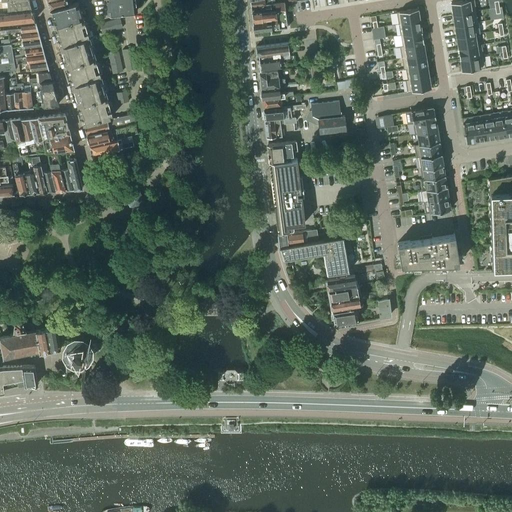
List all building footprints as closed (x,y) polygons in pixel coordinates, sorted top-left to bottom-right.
[(0,0),(2,12),(31,8),(29,0),(0,0)] [(47,0),(50,8),(68,4),(67,0),(47,0)] [(106,0),(108,13),(137,10),(135,0),(106,0)] [(463,0),(450,2),(452,14),(476,10),(474,0),(463,0)] [(50,8),(55,25),(82,17),(78,1),(68,4),(50,8)] [(260,10),(251,11),(252,19),(252,21),(261,20),(261,18),(263,18),(269,17),(270,24),(271,23),(278,23),(279,28),(287,27),(285,13),(284,2),(278,2),(275,3),(274,3),(275,8),(260,10)] [(0,23),(35,19),(31,8),(2,12),(0,12),(0,23)] [(418,8),(396,11),(398,23),(420,20),(418,8)] [(476,10),(452,14),(454,25),(478,21),(476,10)] [(82,116),(84,124),(93,121),(108,118),(113,117),(112,115),(113,115),(111,108),(85,24),(83,17),(82,17),(55,25),(54,25),(57,33),(82,116)] [(100,23),(103,33),(122,27),(120,17),(100,23)] [(261,20),(252,21),(254,31),(272,29),(271,23),(270,24),(269,17),(263,18),(261,18),(261,20)] [(420,20),(398,23),(400,34),(421,31),(420,20)] [(478,21),(454,25),(456,36),(477,33),(480,33),(478,21)] [(15,33),(15,34),(38,30),(35,22),(21,24),(21,28),(0,30),(0,35),(15,33)] [(15,34),(17,39),(15,39),(11,40),(11,42),(15,41),(40,38),(38,30),(15,34)] [(421,31),(400,34),(402,45),(402,46),(423,42),(421,31)] [(477,33),(456,36),(458,48),(479,44),(477,33)] [(40,38),(15,41),(11,42),(11,44),(12,47),(18,45),(19,49),(42,45),(40,38)] [(257,58),(259,58),(280,55),(280,57),(289,56),(289,50),(293,49),(292,41),(256,46),(257,54),(257,58)] [(402,45),(400,46),(402,57),(425,53),(423,42),(402,46),(402,45)] [(479,44),(458,48),(460,59),(483,55),(481,43),(479,44)] [(0,70),(15,69),(14,64),(13,57),(13,55),(12,47),(11,44),(0,45),(0,70)] [(13,55),(13,57),(19,56),(44,53),(42,45),(19,49),(21,54),(13,55)] [(122,49),(127,69),(137,67),(132,47),(122,49)] [(108,52),(113,72),(123,70),(118,50),(108,52)] [(13,57),(14,64),(18,64),(17,60),(22,59),(23,63),(25,63),(46,60),(44,53),(19,56),(13,57)] [(425,53),(402,57),(403,69),(406,68),(427,65),(425,53)] [(280,55),(259,58),(260,68),(281,65),(280,57),(280,55)] [(483,55),(460,59),(462,71),(485,67),(483,55)] [(46,60),(25,63),(26,71),(48,67),(46,60)] [(319,65),(312,65),(313,79),(320,79),(319,65)] [(427,65),(406,68),(407,79),(408,79),(429,76),(427,65)] [(258,71),(261,88),(283,86),(285,86),(284,78),(280,78),(280,74),(277,74),(277,69),(258,71)] [(29,78),(30,82),(32,82),(52,80),(49,70),(36,72),(37,77),(29,78)] [(407,79),(405,79),(405,80),(407,91),(431,88),(429,76),(408,79),(407,79)] [(10,92),(6,93),(7,108),(15,107),(13,85),(17,85),(17,84),(16,77),(10,78),(9,86),(10,92)] [(30,82),(31,90),(36,90),(37,94),(55,91),(52,80),(32,82),(30,82)] [(23,83),(17,84),(17,85),(18,91),(22,91),(23,107),(33,106),(31,90),(30,82),(30,85),(24,85),(23,83)] [(13,85),(15,107),(23,107),(22,91),(18,91),(17,85),(13,85)] [(261,88),(262,98),(280,96),(293,94),(293,90),(284,91),(283,86),(261,88)] [(117,92),(119,102),(129,100),(127,90),(117,92)] [(55,91),(37,94),(38,102),(42,101),(43,105),(57,104),(58,104),(59,103),(59,102),(55,91)] [(262,98),(263,109),(281,107),(280,96),(262,98)] [(317,124),(319,124),(320,132),(346,129),(344,115),(340,115),(339,100),(310,103),(311,110),(309,110),(305,118),(317,124)] [(263,109),(264,119),(291,116),(290,110),(305,108),(305,104),(281,107),(263,109)] [(434,106),(405,111),(407,123),(413,122),(436,118),(434,106)] [(511,109),(503,111),(507,135),(511,134),(511,109)] [(503,111),(493,112),(497,137),(507,135),(503,111)] [(493,112),(482,114),(487,139),(497,137),(493,112)] [(65,113),(37,116),(43,137),(49,135),(70,132),(65,113)] [(84,124),(87,133),(135,122),(133,113),(114,117),(113,117),(108,118),(93,121),(84,124)] [(482,114),(472,116),(476,140),(487,139),(482,114)] [(29,116),(11,118),(16,138),(17,141),(20,154),(27,153),(45,151),(43,137),(37,116),(29,116)] [(291,116),(264,119),(266,137),(282,136),(280,123),(296,121),(295,116),(292,116),(291,116)] [(472,116),(462,117),(466,142),(476,140),(472,116)] [(2,119),(5,130),(7,140),(16,138),(11,118),(2,119)] [(436,118),(413,122),(415,134),(417,133),(438,129),(436,118)] [(87,133),(89,143),(132,134),(138,133),(135,122),(87,133)] [(438,129),(417,133),(419,143),(419,144),(440,141),(439,140),(438,129)] [(43,137),(45,151),(74,148),(70,132),(49,135),(43,137)] [(132,134),(89,143),(92,154),(134,144),(132,134)] [(269,161),(291,159),(290,155),(293,155),(293,152),(295,152),(294,150),(297,149),(296,140),(267,144),(269,161)] [(419,143),(414,144),(416,157),(418,156),(441,152),(441,151),(439,141),(440,141),(419,144),(419,143)] [(66,152),(69,167),(74,187),(82,187),(74,151),(66,152)] [(48,153),(50,163),(56,189),(65,188),(59,164),(58,160),(56,152),(48,153)] [(441,152),(418,156),(420,167),(443,163),(441,152)] [(31,155),(32,159),(34,170),(40,190),(47,190),(42,170),(42,168),(39,155),(31,155)] [(0,164),(10,164),(9,158),(9,156),(0,156),(0,164)] [(400,157),(393,159),(394,165),(397,164),(398,170),(402,170),(400,157)] [(291,159),(269,161),(271,177),(271,178),(277,225),(277,230),(289,229),(289,228),(291,228),(292,228),(293,227),(293,226),(293,225),(293,223),(304,222),(301,195),(303,195),(302,187),(303,187),(303,183),(302,183),(301,175),(299,175),(296,158),(293,158),(291,159)] [(30,171),(25,173),(30,191),(40,190),(34,170),(32,159),(28,160),(30,171)] [(12,163),(15,174),(20,192),(30,191),(25,173),(24,171),(19,172),(17,162),(12,163)] [(47,170),(42,170),(47,190),(56,189),(50,163),(48,163),(48,165),(46,165),(47,170)] [(59,164),(65,188),(74,187),(69,167),(67,167),(65,166),(65,165),(64,164),(64,163),(59,164)] [(443,163),(420,167),(422,178),(445,174),(443,164),(443,163)] [(0,164),(0,174),(12,173),(10,164),(0,164)] [(0,174),(0,183),(13,182),(14,182),(13,179),(12,173),(0,174)] [(511,173),(488,178),(491,270),(511,268),(511,173)] [(422,178),(419,178),(419,179),(420,179),(421,189),(421,190),(424,190),(424,189),(447,186),(447,185),(445,175),(445,174),(422,178)] [(13,182),(0,183),(0,193),(14,192),(13,182)] [(447,186),(424,189),(424,190),(426,200),(426,201),(449,197),(447,186)] [(426,200),(423,200),(425,213),(450,209),(449,197),(426,201),(426,200)] [(84,201),(86,210),(99,207),(98,202),(100,201),(99,198),(97,199),(97,198),(84,201)] [(278,232),(277,232),(279,246),(281,246),(325,238),(324,233),(317,234),(315,234),(314,228),(302,230),(293,232),(293,231),(292,231),(291,231),(290,232),(289,232),(288,232),(278,233),(278,232)] [(431,235),(420,236),(420,238),(397,242),(401,264),(459,262),(455,236),(454,233),(432,237),(431,234),(431,235)] [(281,246),(279,246),(279,247),(282,247),(284,258),(284,259),(323,252),(324,255),(327,274),(349,270),(343,235),(325,238),(281,246)] [(328,285),(328,289),(356,284),(355,274),(326,279),(327,281),(326,282),(326,284),(328,285)] [(328,289),(330,299),(358,294),(356,284),(328,289)] [(358,294),(330,299),(332,309),(360,304),(358,294)] [(378,299),(380,318),(389,316),(387,297),(378,299)] [(357,313),(356,307),(332,311),(334,322),(337,325),(338,324),(356,321),(355,314),(357,313)] [(39,351),(35,329),(25,331),(22,318),(21,318),(20,317),(18,317),(18,318),(17,319),(18,320),(15,321),(14,322),(15,324),(14,325),(13,333),(0,335),(0,339),(3,358),(39,351)] [(57,325),(46,327),(50,350),(60,348),(57,325)] [(46,327),(35,329),(39,351),(50,350),(46,327)] [(89,339),(82,335),(74,334),(67,338),(63,345),(62,353),(66,360),(73,364),(81,365),(88,361),(93,354),(93,345),(89,339)] [(74,357),(73,356),(73,357),(68,357),(68,359),(66,360),(67,371),(81,371),(86,369),(83,359),(82,359),(81,358),(80,358),(79,358),(78,358),(77,358),(76,358),(75,357),(74,357)] [(35,364),(22,365),(23,376),(17,377),(18,385),(24,384),(38,383),(35,364)] [(3,365),(0,365),(0,389),(4,389),(2,379),(17,377),(23,376),(22,365),(3,365)] [(226,382),(226,386),(235,386),(235,382),(237,379),(243,379),(243,375),(250,376),(250,373),(245,368),(243,371),(237,371),(237,372),(224,372),(224,371),(218,371),(216,368),(211,373),(211,375),(218,375),(218,379),(224,379),(226,382)] [(228,423),(228,427),(233,427),(233,423),(235,423),(235,419),(227,419),(227,423),(228,423)]
